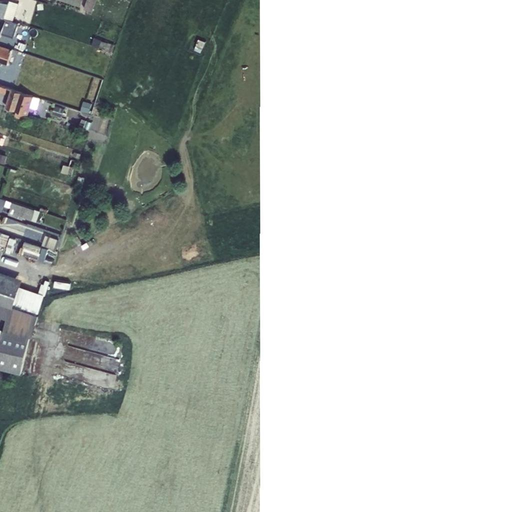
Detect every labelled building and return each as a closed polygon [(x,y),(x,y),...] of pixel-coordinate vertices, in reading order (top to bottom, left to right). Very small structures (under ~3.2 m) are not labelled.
[(9,0),(0,0),(0,16),(4,18),(5,18),(13,20),(19,3),(10,0),(9,0)] [(86,0),(84,9),(87,10),(86,13),(91,14),(95,0),(86,0)] [(94,38),(91,46),(112,53),(114,45),(94,38)] [(10,52),(11,49),(0,45),(0,62),(7,65),(11,52),(10,52)] [(11,90),(5,107),(28,115),(31,107),(36,109),(40,98),(34,96),(14,90),(11,89),(11,90)] [(55,106),(52,114),(61,117),(64,109),(55,106)] [(64,165),(62,172),(73,175),(74,168),(73,168),(76,161),(71,159),(69,167),(64,165)] [(13,169),(11,168),(10,172),(16,174),(22,176),(22,175),(28,177),(29,174),(13,169)] [(79,176),(76,184),(83,186),(85,178),(79,176)] [(0,197),(0,211),(2,212),(3,206),(10,208),(8,215),(22,220),(23,217),(35,221),(39,211),(0,197)] [(28,230),(28,237),(42,239),(43,232),(28,230)] [(0,250),(4,251),(10,236),(2,233),(2,232),(0,231),(0,250)] [(48,236),(44,246),(55,250),(59,240),(48,236)] [(0,304),(13,308),(14,306),(38,314),(44,295),(43,294),(45,289),(40,288),(39,293),(20,287),(23,279),(0,271),(0,304)] [(0,368),(21,374),(30,337),(32,337),(38,316),(13,308),(0,304),(0,317),(6,319),(4,330),(2,330),(0,329),(0,368)]
